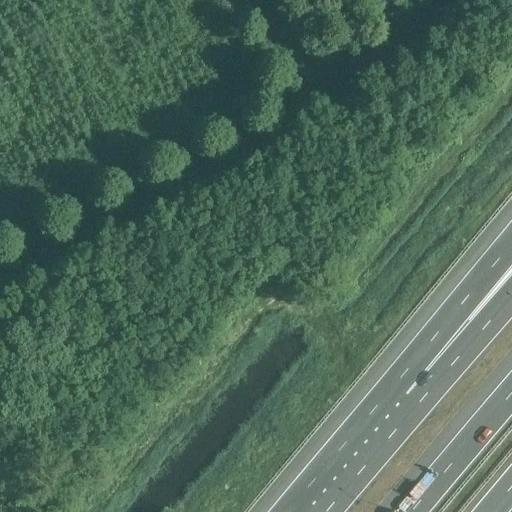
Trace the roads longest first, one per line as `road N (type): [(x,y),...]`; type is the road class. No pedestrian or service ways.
road 1 (motorway): [(511,254),(406,394)]
road 2 (motorway): [(406,394),(301,511)]
road 3 (motorway): [(511,392),(411,511)]
road 4 (motorway): [(511,286),(406,394)]
